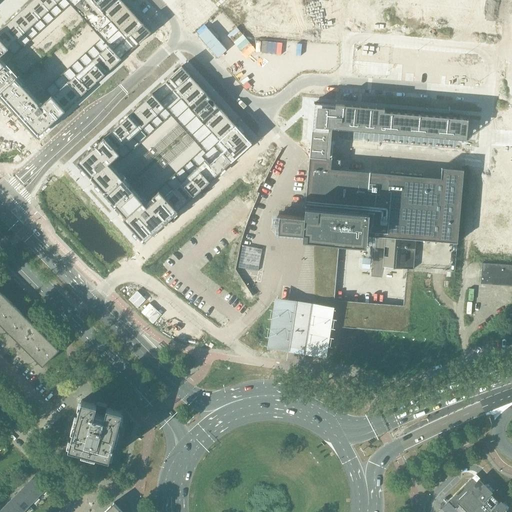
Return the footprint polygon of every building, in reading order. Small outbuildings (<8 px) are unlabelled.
[(37,0),(30,0),(26,4),(39,18),(47,11),(37,0)] [(51,0),(37,0),(47,11),(55,4),(51,0)] [(99,0),(107,9),(116,0),(99,0)] [(121,0),(116,0),(107,9),(115,17),(127,6),(121,0)] [(26,4),(18,12),(31,25),(39,18),(26,4)] [(478,29),(486,29),(488,5),(479,5),(478,29)] [(127,6),(115,17),(122,26),(135,14),(127,6)] [(18,12),(10,19),(23,33),(31,25),(18,12)] [(135,14),(122,26),(130,34),(142,23),(135,14)] [(10,19),(2,26),(15,40),(23,33),(10,19)] [(142,23),(130,34),(138,43),(150,32),(142,23)] [(2,26),(0,28),(0,38),(7,47),(15,40),(2,26)] [(0,38),(0,94),(23,121),(37,135),(64,110),(51,96),(51,95),(40,105),(0,61),(0,55),(8,48),(7,47),(0,38)] [(108,45),(99,52),(112,67),(121,59),(108,45)] [(99,52),(92,59),(105,73),(112,67),(99,52)] [(92,59),(84,67),(97,81),(105,73),(92,59)] [(181,66),(165,81),(174,90),(178,86),(190,75),(181,66)] [(84,67),(75,74),(88,88),(97,81),(84,67)] [(75,74),(67,81),(80,96),(88,88),(75,74)] [(190,75),(178,86),(185,94),(197,83),(190,75)] [(67,81),(59,89),(72,103),(80,96),(67,81)] [(197,83),(185,94),(192,103),(205,92),(197,83)] [(59,89),(51,96),(64,110),(72,103),(59,89)] [(205,92),(192,103),(200,111),(212,100),(205,92)] [(152,93),(143,100),(156,114),(164,107),(152,93)] [(143,100),(135,108),(148,122),(156,114),(143,100)] [(212,100),(200,111),(208,119),(220,108),(212,100)] [(314,102),(310,144),(327,145),(328,127),(466,139),(467,118),(384,111),(384,108),(314,102)] [(135,108),(127,115),(140,129),(148,122),(135,108)] [(220,108),(208,119),(208,120),(215,128),(228,117),(220,109),(220,108)] [(127,115),(119,122),(132,136),(140,129),(127,115)] [(228,117),(215,128),(223,136),(235,125),(228,117)] [(119,122),(111,130),(124,144),(132,136),(119,122)] [(230,144),(218,155),(227,165),(236,157),(239,154),(251,143),(235,125),(223,136),(230,144)] [(111,130),(104,137),(116,151),(124,144),(111,130)] [(104,137),(76,162),(125,216),(122,218),(143,241),(177,210),(164,196),(158,190),(152,196),(154,198),(146,205),(108,164),(119,154),(116,151),(104,137)] [(308,234),(308,237),(313,238),(313,241),(314,295),(315,305),(328,307),(325,322),(408,329),(413,269),(416,239),(441,241),(457,243),(463,170),(441,168),(441,179),(435,178),(421,177),(421,174),(390,172),(390,175),(383,174),(330,169),(331,159),(309,157),(305,209),(312,209),(312,217),(279,214),(279,216),(273,216),(272,225),(278,226),(278,228),(278,232),(308,234)] [(205,159),(196,167),(209,181),(218,173),(205,159)] [(371,169),(372,161),(353,160),(353,168),(371,169)] [(196,167),(188,174),(201,189),(209,181),(196,167)] [(188,174),(180,182),(193,196),(201,189),(188,174)] [(180,182),(172,189),(185,203),(193,196),(180,182)] [(172,189),(164,196),(177,210),(185,203),(172,189)] [(261,250),(242,247),(238,267),(258,271),(261,250)] [(480,283),(511,285),(511,264),(482,263),(480,283)] [(0,296),(0,319),(14,305),(3,294),(0,296)] [(328,307),(315,305),(304,304),(280,300),(273,347),(289,350),(297,351),(320,355),(325,322),(328,307)] [(0,319),(0,324),(9,333),(25,316),(14,305),(0,319)] [(9,333),(20,344),(36,327),(25,316),(9,333)] [(20,344),(31,355),(48,339),(36,327),(20,344)] [(48,339),(31,355),(42,366),(59,350),(48,339)] [(81,400),(72,432),(68,448),(109,459),(122,411),(81,400)] [(26,484),(38,496),(47,487),(45,485),(46,485),(44,484),(35,475),(26,484)] [(26,484),(17,493),(29,505),(38,496),(26,484)] [(478,484),(450,511),(464,511),(469,508),(472,511),(506,511),(503,509),(505,507),(483,486),(482,488),(478,484)] [(17,493),(9,502),(18,511),(22,511),(29,505),(17,493)] [(18,511),(9,502),(0,510),(1,511),(18,511)] [(122,511),(114,502),(103,511),(122,511)]
